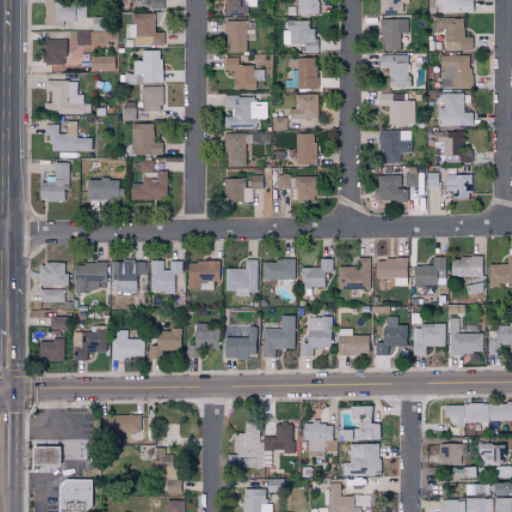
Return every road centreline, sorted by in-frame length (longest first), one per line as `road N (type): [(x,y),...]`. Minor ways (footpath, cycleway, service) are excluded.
road 1 (residential): [(8,236),(511,227)]
road 2 (tertiary): [(59,392),(511,383)]
road 3 (residential): [(197,233),(200,0)]
road 4 (residential): [(351,230),(354,0)]
road 5 (residential): [(506,228),(509,0)]
road 6 (secondary): [(10,0),(8,214)]
road 7 (residential): [(409,511),(410,386)]
road 8 (residential): [(211,511),(214,389)]
